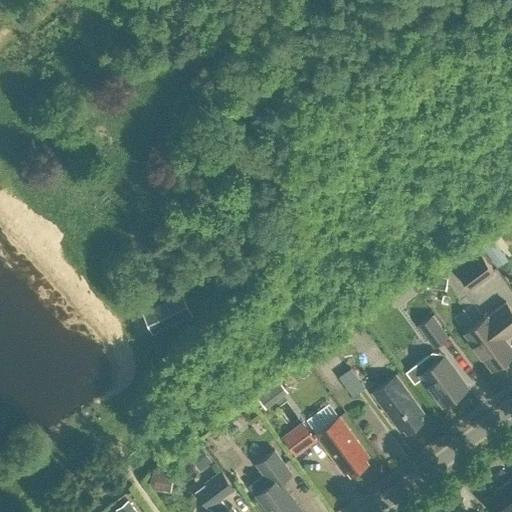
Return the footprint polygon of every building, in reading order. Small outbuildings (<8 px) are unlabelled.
[(457,271),(470,289),(495,271),(481,252),(457,271)] [(497,266),(508,258),(503,252),(493,260),(497,266)] [(436,288),(438,276),(429,275),(427,287),(436,288)] [(398,286),(407,297),(416,291),(407,279),(398,286)] [(150,310),(158,328),(191,312),(182,294),(150,310)] [(511,308),(507,301),(490,314),(489,313),(465,331),(492,367),(511,352),(511,346),(505,337),(511,331),(511,308)] [(418,324),(434,346),(449,335),(433,313),(418,324)] [(424,374),(445,402),(466,386),(442,355),(444,354),(442,352),(432,350),(405,371),(414,382),(424,374)] [(339,375),(352,394),(364,385),(350,367),(339,375)] [(421,415),(424,412),(396,373),(372,391),(400,430),(404,427),(407,431),(424,419),(421,415)] [(266,407),(275,401),(265,388),(257,395),(266,407)] [(339,414),(315,432),(344,471),(347,469),(350,473),(368,460),(365,456),(368,454),(339,414)] [(315,439),(303,423),(284,437),(296,453),(315,439)] [(203,466),(212,460),(201,445),(192,451),(203,466)] [(292,472),(274,448),(256,462),(265,474),(250,485),(270,511),(296,511),(302,508),(281,480),(292,472)] [(163,489),(166,471),(156,470),(151,473),(150,483),(153,488),(163,489)] [(221,497),(234,488),(222,472),(196,491),(208,507),(210,506),(214,511),(237,511),(232,504),(228,507),(221,497)] [(511,511),(511,477),(485,497),(495,511),(511,511)] [(138,511),(128,498),(116,507),(117,508),(120,511),(138,511)]
